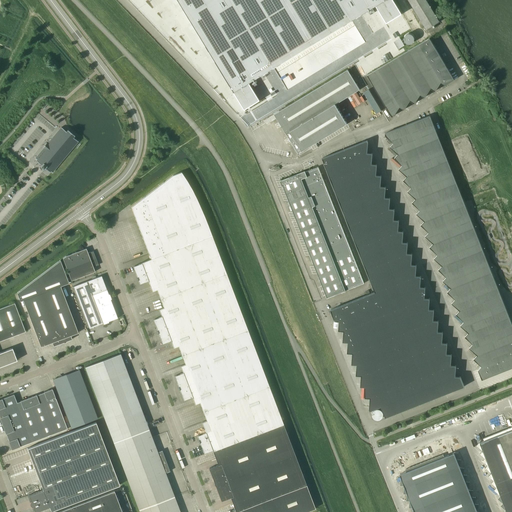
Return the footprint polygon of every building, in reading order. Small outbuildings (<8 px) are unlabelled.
[(178,0),(245,109),(259,100),(249,83),(273,68),(352,20),(376,5),(386,22),(401,13),(392,0),(178,0)] [(440,21),(426,0),(408,0),(426,29),(440,21)] [(454,80),(430,38),(367,75),(392,117),(394,115),(400,106),(404,109),(410,100),(415,103),(420,94),(425,97),(431,88),(435,91),(441,82),(445,85),(454,80)] [(404,45),(403,44),(403,43),(402,41),(401,41),(400,38),(394,42),(398,49),(404,45)] [(347,123),(335,104),(360,89),(348,69),(283,109),(282,109),(274,114),(298,153),(302,151),(302,150),(347,123)] [(511,367),(511,323),(430,116),(385,133),(386,136),(394,143),(390,147),(398,154),(394,158),(402,165),(399,169),(407,176),(403,180),(411,187),(408,191),(416,199),(412,202),(420,210),(416,214),(424,221),(421,225),(429,232),(425,236),(433,243),(430,247),(437,254),(434,258),(442,265),(438,269),(446,277),(443,280),(451,288),(447,292),(455,299),(452,303),(459,310),(456,314),(464,321),(460,325),(468,332),(465,336),(473,344),(469,347),(477,355),(474,359),(481,366),(478,370),(482,379),(511,367)] [(43,148),(35,158),(37,160),(36,160),(41,165),(40,165),(40,166),(42,167),(44,169),(44,168),(45,168),(50,172),(50,171),(52,172),(78,141),(73,137),(74,135),(68,129),(66,131),(61,127),(47,144),(46,143),(44,145),(43,147),(43,148)] [(420,287),(421,276),(416,276),(416,265),(411,265),(412,254),(407,254),(408,243),(402,243),(403,232),(398,231),(399,221),(394,220),(394,209),(389,209),(390,198),(385,198),(386,187),(380,187),(381,176),(376,175),(377,165),(372,164),(372,153),(367,153),(368,143),(367,140),(322,158),(375,292),(330,310),(334,319),(339,320),(338,330),(344,331),(343,342),(348,342),(347,353),(352,353),(352,364),(357,364),(356,375),(361,375),(360,386),(366,387),(365,397),(370,398),(369,408),(373,418),(378,420),(464,386),(460,377),(455,376),(456,366),(451,365),(452,354),(446,354),(447,343),(442,343),(443,332),(438,332),(438,321),(433,320),(434,310),(429,309),(430,299),(424,298),(425,287),(420,287)] [(364,283),(318,167),(281,181),(281,180),(280,181),(327,298),(364,283)] [(305,511),(315,508),(247,330),(208,226),(204,217),(200,208),(196,198),(192,189),(187,181),(181,172),(173,175),(131,207),(151,259),(141,263),(142,264),(133,267),(139,284),(148,281),(152,291),(157,289),(164,308),(159,310),(162,317),(153,320),(162,344),(171,341),(173,347),(178,346),(185,364),(180,366),(183,373),(174,376),(183,400),(192,397),(195,404),(199,402),(206,421),(202,422),(206,433),(197,436),(203,453),(212,450),(213,451),(217,449),(220,457),(216,459),(218,465),(209,468),(221,501),(230,498),(233,504),(237,502),(240,510),(241,511),(305,511)] [(98,265),(96,258),(93,251),(88,253),(86,248),(65,256),(63,258),(71,281),(95,271),(93,267),(98,265)] [(78,332),(60,286),(69,283),(60,260),(17,293),(20,301),(23,300),(41,347),(52,342),(53,346),(72,339),(70,335),(78,332)] [(117,318),(110,299),(111,299),(109,294),(108,294),(101,276),(73,286),(89,328),(103,323),(103,324),(108,322),(108,321),(117,318)] [(0,341),(25,331),(14,303),(0,308),(0,366),(17,360),(12,348),(0,352),(0,341)] [(170,471),(162,450),(158,452),(120,354),(85,367),(139,511),(180,511),(165,473),(170,471)] [(97,418),(79,370),(53,379),(71,428),(97,418)] [(67,428),(56,399),(55,399),(55,397),(52,389),(44,392),(36,395),(20,401),(17,403),(14,394),(3,398),(3,399),(2,399),(0,399),(0,419),(6,434),(9,441),(8,441),(12,450),(20,446),(21,445),(21,446),(67,428)] [(119,485),(96,422),(27,448),(43,490),(29,495),(35,511),(49,506),(51,511),(119,485)] [(511,511),(511,427),(483,438),(484,441),(480,443),(506,511),(511,511)] [(477,511),(454,453),(444,457),(443,454),(405,469),(406,471),(400,474),(414,511),(477,511)] [(127,511),(126,507),(121,509),(114,490),(55,511),(127,511)]
